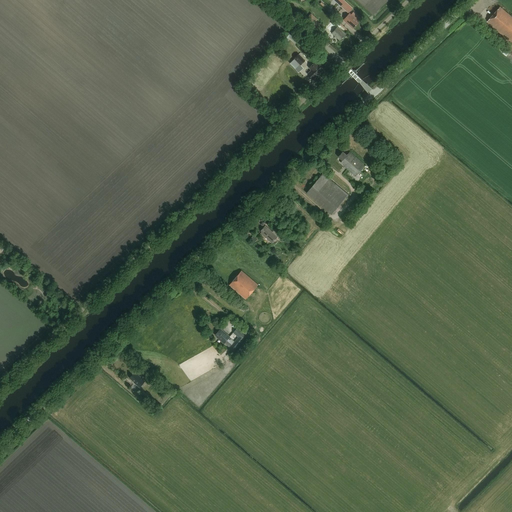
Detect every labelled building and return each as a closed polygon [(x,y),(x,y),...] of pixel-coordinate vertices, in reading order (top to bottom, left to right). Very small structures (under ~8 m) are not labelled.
[(333,0),(348,14),(353,9),(343,0),(333,0)] [(511,43),(511,17),(500,7),(487,22),(511,43)] [(350,13),(343,20),(353,29),(354,27),(357,24),(359,22),(350,13)] [(303,20),(314,30),(318,25),(315,23),(317,21),(308,14),(303,20)] [(332,25),(327,30),(340,41),(341,40),(344,36),(346,34),(337,27),(335,29),(332,25)] [(295,43),(299,39),(291,33),(288,37),(295,43)] [(299,54),(294,59),(300,65),(305,61),(299,54)] [(315,62),(312,65),(312,64),(311,64),(309,65),(309,66),(310,67),(309,68),(312,70),(308,74),(312,79),(316,75),(323,69),(318,64),(315,62)] [(356,176),(365,165),(350,152),(347,155),(343,151),(338,157),(342,160),(341,162),(345,166),(345,167),(356,176)] [(332,214),(348,194),(323,173),(306,193),(332,214)] [(272,243),(277,237),(265,226),(261,231),(262,232),(261,233),(272,243)] [(246,299),(258,285),(241,270),(229,285),(246,299)] [(233,352),(246,337),(236,328),(233,333),(238,337),(229,348),(233,352)] [(215,335),(218,338),(224,344),(230,337),(220,329),(215,335)] [(139,387),(145,381),(138,375),(137,375),(134,372),(130,378),(134,382),(139,387)]
